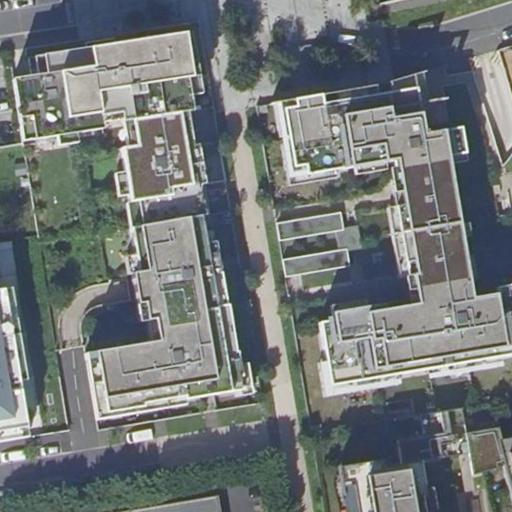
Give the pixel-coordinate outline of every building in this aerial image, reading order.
[(187,46),(193,45),(191,30),(185,31),(187,46)] [(138,202),(142,226),(199,216),(208,214),(197,144),(191,145),(186,110),(191,110),(186,76),(198,75),(193,45),(187,46),(185,31),(34,55),(28,56),(33,83),(33,87),(13,90),(20,129),(32,127),(36,150),(104,138),(102,132),(101,126),(122,122),(123,128),(123,131),(140,128),(144,154),(128,157),(122,158),(126,182),(128,195),(129,203),(138,202)] [(395,80),(391,81),(393,91),(418,86),(416,73),(395,80)] [(376,85),(339,92),(341,101),(377,94),(376,85)] [(319,95),(292,100),(293,107),(281,109),(285,129),(287,143),(291,169),(303,167),(304,176),(336,171),(353,168),(384,162),(394,161),(399,181),(404,204),(396,205),(408,276),(426,273),(432,300),(418,303),(386,309),(385,302),(368,305),(333,311),(335,319),(321,322),(328,361),(333,385),(399,374),(446,365),(482,359),(511,354),(511,283),(495,286),(496,293),(474,297),(471,279),(467,256),(463,236),(461,225),(450,160),(448,153),(466,150),(462,124),(427,129),(427,126),(424,126),(418,86),(393,91),(377,94),(341,101),(321,104),(319,95)] [(277,130),(285,129),(281,109),(293,107),(292,100),(272,103),(277,130)] [(102,132),(123,128),(122,122),(101,126),(102,132)] [(32,127),(20,129),(24,152),(36,150),(32,127)] [(140,128),(123,131),(128,157),(144,154),(140,128)] [(337,178),(336,171),(304,176),(303,167),(291,169),(287,143),(280,145),(287,186),(337,178)] [(467,157),(466,150),(448,153),(450,160),(467,157)] [(385,170),(384,162),(353,168),(355,175),(385,170)] [(404,204),(399,181),(391,182),(396,205),(404,204)] [(128,195),(126,182),(116,184),(118,197),(128,195)] [(138,202),(129,203),(127,204),(131,228),(142,226),(138,202)] [(408,276),(396,205),(389,206),(400,277),(408,276)] [(340,214),(276,225),(278,241),(280,241),(343,230),(340,214)] [(142,226),(131,228),(136,256),(139,273),(133,274),(139,305),(145,303),(148,321),(155,319),(159,341),(152,342),(95,352),(105,413),(143,407),(142,404),(183,397),(184,400),(234,392),(241,391),(239,378),(242,377),(240,365),(236,344),(234,344),(226,298),(224,298),(214,300),(204,244),(199,216),(142,226)] [(469,224),(461,225),(463,236),(471,235),(469,224)] [(214,242),(204,244),(214,300),(224,298),(214,242)] [(283,261),(282,261),(285,278),(349,267),(346,250),(283,261)] [(474,254),(467,256),(471,279),(478,278),(474,254)] [(139,273),(136,256),(126,257),(129,274),(133,274),(139,273)] [(3,287),(0,287),(0,431),(26,428),(3,287)] [(417,296),(385,302),(386,309),(418,303),(417,296)] [(332,304),(333,311),(368,305),(366,298),(332,304)] [(145,303),(139,305),(142,322),(148,321),(145,303)] [(155,319),(148,321),(152,342),(159,341),(155,319)] [(105,413),(95,352),(85,353),(95,420),(184,405),(184,400),(183,397),(142,404),(143,407),(105,413)] [(482,359),(446,365),(448,373),(484,367),(482,359)] [(333,385),(328,361),(321,362),(328,395),(400,381),(399,374),(333,385)] [(241,391),(234,392),(235,397),(252,394),(247,364),(240,365),(242,377),(239,378),(241,391)] [(464,433),(460,407),(418,414),(422,434),(395,439),(399,463),(386,465),(384,458),(341,465),(346,494),(362,492),(365,511),(364,511),(421,511),(410,455),(432,451),(429,436),(441,433),(439,419),(452,416),(455,430),(458,446),(463,467),(493,461),(500,460),(510,511),(511,511),(511,436),(499,440),(497,427),(464,433)] [(455,430),(441,433),(429,436),(432,451),(458,446),(455,430)] [(510,511),(500,460),(493,461),(503,511),(510,511)] [(349,511),(359,511),(365,511),(362,492),(346,494),(349,511)] [(215,511),(213,498),(127,511),(215,511)]
